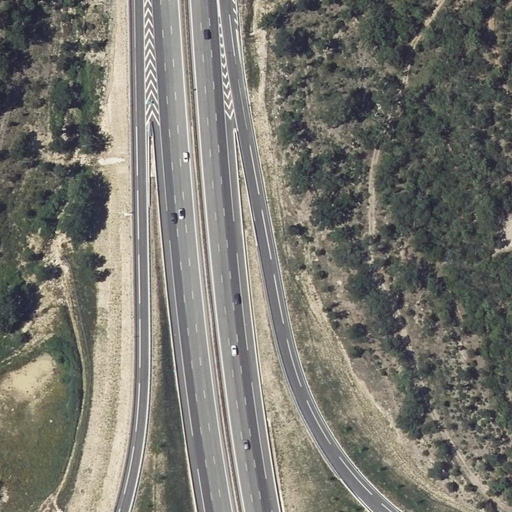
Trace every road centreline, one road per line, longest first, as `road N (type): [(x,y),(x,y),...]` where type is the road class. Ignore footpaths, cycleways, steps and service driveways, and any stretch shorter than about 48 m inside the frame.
road 1 (motorway): [(381,511),(308,419),(287,364),(221,0)]
road 2 (motorway): [(253,511),(231,371),(198,0)]
road 3 (motorway): [(163,0),(218,511)]
road 4 (motorway): [(137,0),(145,352),(124,511)]
